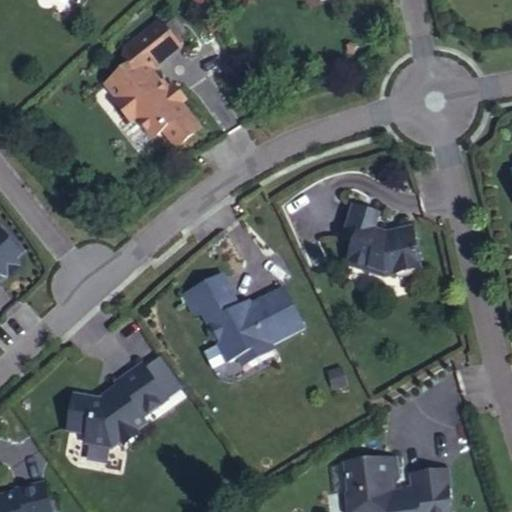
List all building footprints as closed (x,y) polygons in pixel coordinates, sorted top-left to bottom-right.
[(150,73),(181,47),(160,21),(123,51),(122,59),(129,67),(107,85),(120,102),(117,104),(131,122),(137,117),(155,139),(166,129),(180,146),(201,129),(181,104),(186,100),(174,86),(165,94),(159,87),(161,85),(150,73)] [(374,229),(379,214),(353,205),(342,240),(354,243),(347,266),(385,278),(422,268),(413,227),(396,231),(397,236),(387,238),(383,237),(384,232),(374,229)] [(19,258),(22,254),(0,230),(0,275),(8,277),(20,266),(19,258)] [(273,349),(270,345),(304,327),(284,290),(241,313),(222,277),(193,292),(195,296),(186,300),(194,315),(206,316),(211,327),(209,332),(213,340),(219,342),(229,363),(248,354),(260,356),(273,349)] [(100,404),(101,400),(75,395),(69,432),(88,436),(87,444),(112,449),(121,443),(129,444),(137,438),(138,431),(147,425),(143,418),(168,401),(142,364),(115,383),(121,391),(100,404)] [(391,487),(398,479),(395,458),(330,466),(334,494),(347,493),(348,511),(451,511),(449,487),(451,487),(449,471),(414,475),(416,491),(401,492),(402,499),(392,500),(386,495),(385,488),(391,487)] [(0,511),(50,511),(44,483),(15,490),(16,495),(0,498),(0,511)]
